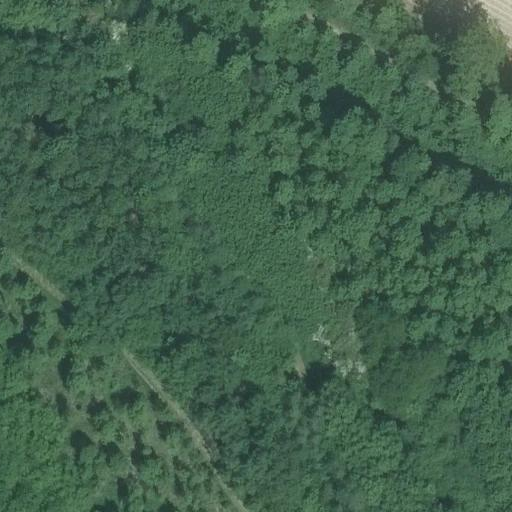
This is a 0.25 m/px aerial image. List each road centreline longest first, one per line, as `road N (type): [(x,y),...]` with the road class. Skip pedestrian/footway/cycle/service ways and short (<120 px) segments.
road 1 (track): [(0,25),(68,60),(157,153),(282,328),(366,511)]
road 2 (track): [(0,244),(150,371),(249,511)]
road 3 (track): [(511,132),(279,0)]
